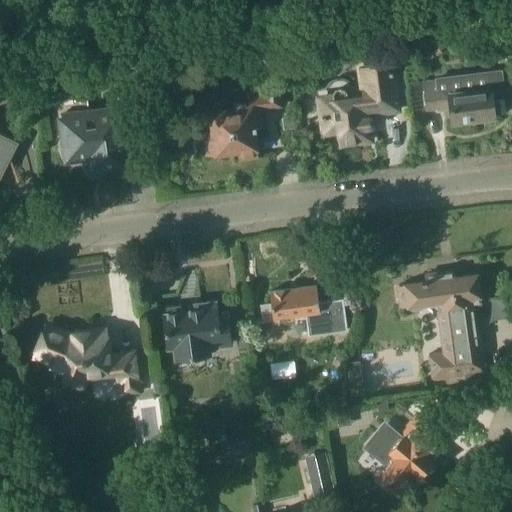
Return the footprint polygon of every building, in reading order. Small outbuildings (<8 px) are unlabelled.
[(398,109),(394,83),(389,45),(357,50),(364,96),(348,98),(347,94),(347,92),(346,91),(345,90),(344,89),(343,88),(341,88),(340,88),(338,88),(337,89),(336,89),(335,90),(334,92),(333,93),(333,94),(333,96),(334,100),(320,102),(323,127),(330,132),(338,131),(339,144),(365,141),(370,134),(370,128),(371,128),(372,127),(373,126),(374,125),(374,124),(374,122),(374,121),(374,120),(373,119),(372,118),(371,117),(369,117),(368,117),(368,114),(398,109)] [(427,109),(451,107),(453,122),(494,117),(494,115),(506,114),(505,100),(492,101),(491,91),(504,89),(502,71),(437,79),(437,82),(424,84),(427,109)] [(262,78),(265,102),(280,101),(277,75),(262,78)] [(208,155),(238,151),(238,158),(258,155),(255,129),(257,129),(257,128),(263,127),(261,113),(263,113),(261,101),(255,102),(254,97),(249,98),(249,102),(236,104),(236,109),(211,112),(214,130),(206,131),(208,155)] [(128,166),(120,111),(83,116),(82,110),(63,113),(64,119),(61,119),(66,160),(90,157),(92,171),(128,166)] [(0,171),(15,140),(0,132),(0,171)] [(454,271),(425,275),(426,280),(422,281),(423,282),(399,286),(402,306),(401,307),(402,314),(419,312),(418,304),(429,302),(429,305),(432,307),(438,306),(444,352),(430,354),(433,378),(486,371),(481,332),(477,333),(473,301),(482,300),(479,274),(454,277),(454,271)] [(271,304),(262,305),(263,321),(273,320),(273,321),(294,318),(294,314),(306,312),(309,335),(346,330),(342,299),(319,302),(317,286),(270,292),(271,304)] [(168,313),(163,314),(167,349),(173,348),(175,360),(210,355),(209,344),(231,341),(227,313),(217,314),(216,301),(201,303),(201,309),(180,311),(179,306),(167,308),(168,313)] [(236,315),(238,341),(250,341),(248,314),(236,315)] [(107,329),(90,331),(86,330),(77,331),(73,333),(69,333),(46,324),(33,358),(67,373),(65,377),(67,382),(78,387),(84,384),(88,375),(116,372),(118,394),(141,391),(141,383),(137,349),(113,352),(110,334),(107,334),(107,329)] [(350,384),(352,396),(365,394),(363,382),(350,384)] [(378,411),(389,410),(387,401),(377,402),(378,411)] [(12,407),(9,412),(12,419),(20,419),(23,412),(20,406),(12,407)] [(388,424),(368,448),(388,465),(378,476),(399,494),(409,482),(404,478),(412,469),(421,476),(433,462),(426,457),(433,448),(436,450),(446,438),(418,414),(407,426),(409,427),(401,436),(388,424)] [(317,497),(335,493),(329,467),(311,471),(317,497)] [(174,486),(177,497),(191,493),(187,481),(174,486)] [(253,505),(254,511),(263,511),(262,503),(253,505)]
